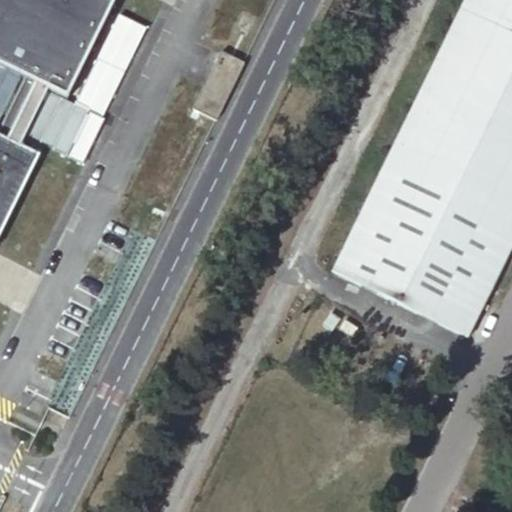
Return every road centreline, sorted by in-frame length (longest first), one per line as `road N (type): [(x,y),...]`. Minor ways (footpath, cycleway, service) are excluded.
road 1 (unclassified): [(161,511),(417,0)]
road 2 (unclassified): [(298,0),(48,511)]
road 3 (unclassified): [(412,511),(511,306)]
